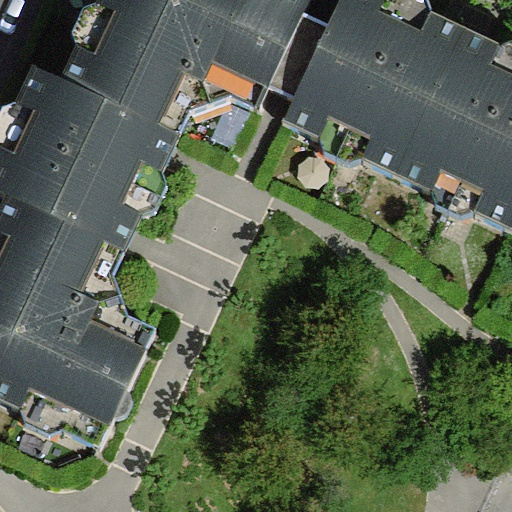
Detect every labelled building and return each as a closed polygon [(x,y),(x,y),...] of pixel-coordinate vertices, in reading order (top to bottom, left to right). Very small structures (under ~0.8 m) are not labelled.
[(104,0),(63,88),(180,143),(193,117),(234,104),(260,117),(272,94),(307,18),(315,0),(104,0)] [(511,51),(400,0),(341,0),(329,28),(295,104),(281,132),(511,237),(511,51)] [(295,104),(329,28),(307,18),(272,94),(295,104)] [(0,197),(10,202),(127,256),(180,143),(63,88),(35,75),(18,112),(3,115),(0,123),(0,197)] [(0,221),(0,405),(102,454),(159,336),(129,323),(115,283),(127,256),(10,202),(0,221)]
